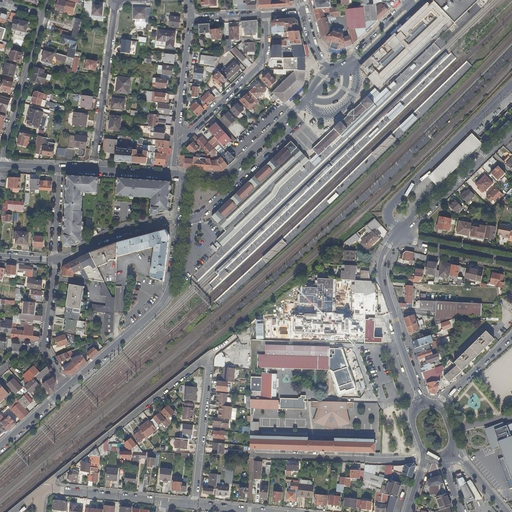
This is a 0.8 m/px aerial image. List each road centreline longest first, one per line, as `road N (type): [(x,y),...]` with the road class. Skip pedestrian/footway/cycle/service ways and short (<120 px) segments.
road 1 (residential): [(43,487),(210,353)]
road 2 (residential): [(66,388),(157,307),(170,285),(177,221)]
road 3 (tertiary): [(421,404),(379,278),(400,231)]
road 4 (residential): [(425,458),(251,454)]
road 5 (residential): [(93,170),(120,0)]
road 6 (residential): [(176,144),(265,58),(264,15)]
road 7 (residential): [(40,17),(2,165)]
road 8 (residential): [(194,504),(210,353)]
road 9 (tertiary): [(400,231),(502,136)]
road 10 (residential): [(177,221),(56,260)]
road 11 (residential): [(190,18),(176,144)]
road 12 (residential): [(164,501),(43,487)]
